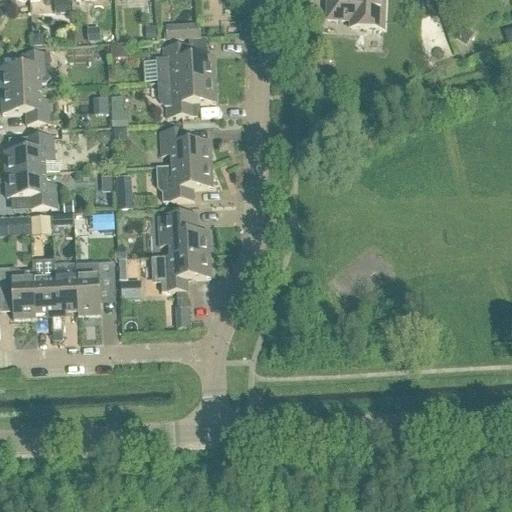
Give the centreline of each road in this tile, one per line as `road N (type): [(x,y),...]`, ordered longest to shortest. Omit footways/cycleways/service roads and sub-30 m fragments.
road 1 (residential): [(213,351),(252,247),(262,0)]
road 2 (tertiary): [(214,435),(511,422)]
road 3 (tertiary): [(0,445),(214,435)]
road 4 (residential): [(0,361),(173,353)]
